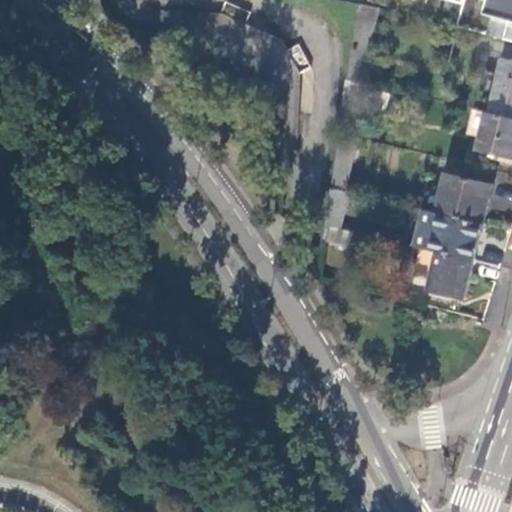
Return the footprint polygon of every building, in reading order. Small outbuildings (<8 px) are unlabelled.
[(511,0),(500,0),(496,15),(511,19),(511,0)] [(382,8),(360,2),(349,78),(362,82),(368,83),(382,8)] [(511,117),(511,62),(505,61),(493,113),(511,117)] [(362,82),(349,78),(343,120),(356,122),(362,82)] [(511,157),(511,117),(493,113),(491,112),(481,151),(511,157)] [(358,137),(342,133),(334,188),(348,191),(358,137)] [(442,213),(485,223),(495,184),(448,173),(439,212),(442,213)] [(348,191),(334,188),(331,207),(346,210),(350,192),(348,191)] [(346,210),(331,207),(328,225),(343,229),(346,210)] [(477,260),(485,223),(442,213),(439,212),(427,210),(419,246),(440,251),(477,260)] [(468,299),(477,260),(440,251),(431,290),(468,299)]
